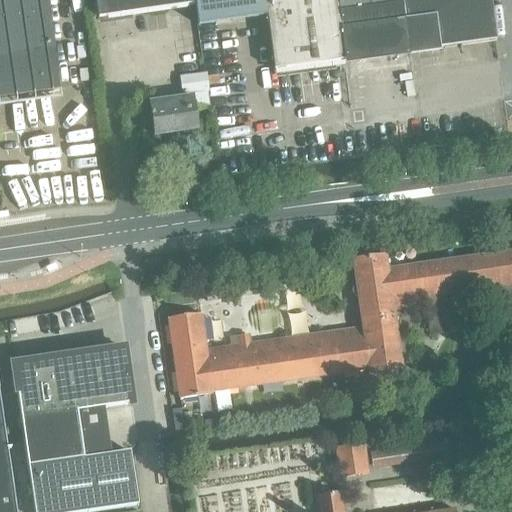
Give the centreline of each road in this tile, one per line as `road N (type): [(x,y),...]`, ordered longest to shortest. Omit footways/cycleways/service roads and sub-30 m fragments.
road 1 (secondary): [(0,252),(511,183)]
road 2 (unclassified): [(0,374),(22,511)]
